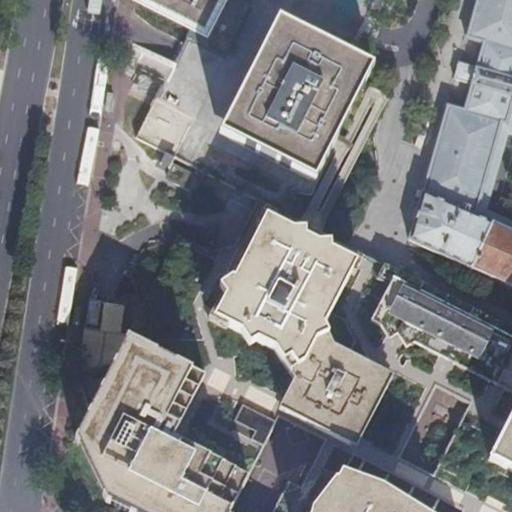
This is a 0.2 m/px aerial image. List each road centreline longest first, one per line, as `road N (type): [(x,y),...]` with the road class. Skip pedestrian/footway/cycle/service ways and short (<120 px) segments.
road 1 (primary): [(15,511),(92,0)]
road 2 (primary): [(38,0),(0,206)]
